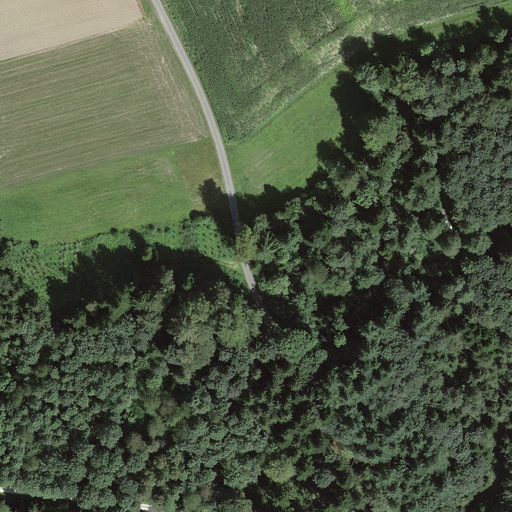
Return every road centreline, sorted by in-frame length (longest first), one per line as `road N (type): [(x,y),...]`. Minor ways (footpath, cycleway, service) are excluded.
road 1 (track): [(391,511),(374,469),(279,345),(254,298),(234,226)]
road 2 (unclassified): [(234,226),(217,149),(153,0)]
road 3 (track): [(163,511),(0,490)]
